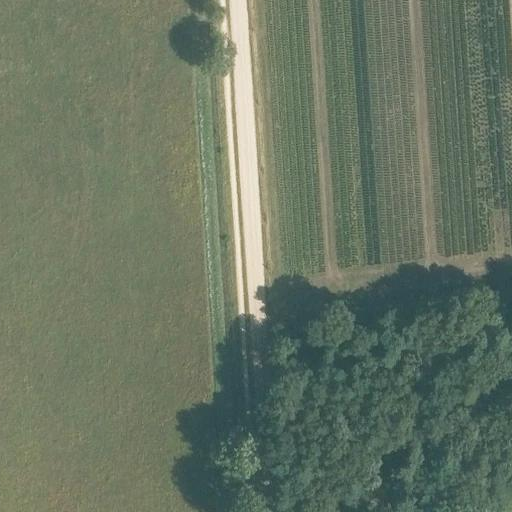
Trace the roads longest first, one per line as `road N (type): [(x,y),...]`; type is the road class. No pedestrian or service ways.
road 1 (track): [(233,511),(199,0)]
road 2 (unclassified): [(271,511),(238,0)]
